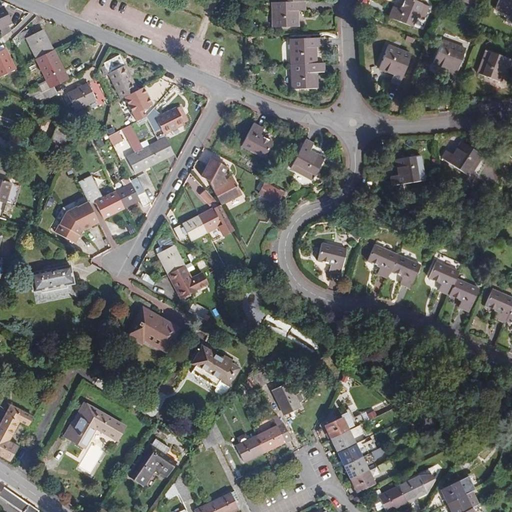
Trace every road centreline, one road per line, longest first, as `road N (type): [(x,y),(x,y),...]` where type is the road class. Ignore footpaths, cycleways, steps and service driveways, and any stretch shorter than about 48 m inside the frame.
road 1 (residential): [(349,123),(347,184),(288,226),(282,253),(289,281),(511,366)]
road 2 (residential): [(219,88),(19,0)]
road 3 (residential): [(125,268),(219,88)]
road 4 (residential): [(511,108),(401,127),(349,123)]
road 5 (residential): [(14,481),(66,373),(91,381)]
road 6 (residential): [(349,123),(219,88)]
road 7 (residential): [(349,123),(344,0)]
